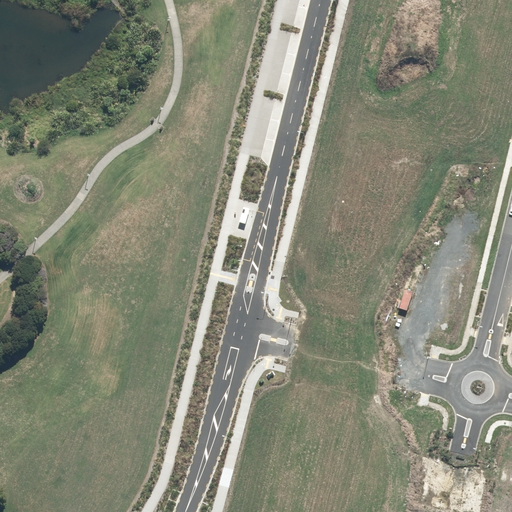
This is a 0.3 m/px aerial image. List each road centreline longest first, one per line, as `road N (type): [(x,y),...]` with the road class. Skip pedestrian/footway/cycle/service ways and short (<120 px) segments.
road 1 (residential): [(240,329),(317,0)]
road 2 (residential): [(184,511),(240,329)]
road 3 (unknown): [(424,374),(292,342)]
